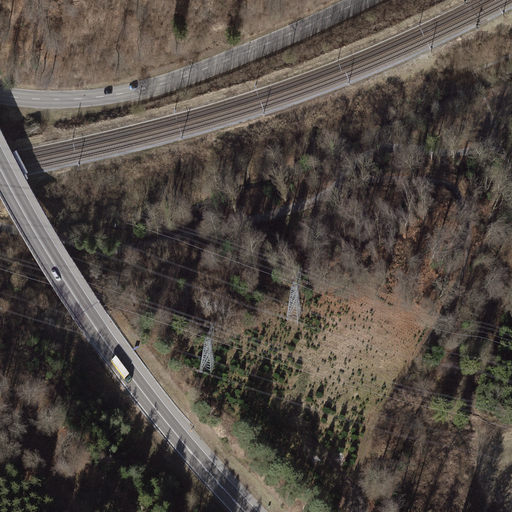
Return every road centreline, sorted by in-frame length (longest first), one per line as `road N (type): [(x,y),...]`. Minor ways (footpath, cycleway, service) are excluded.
road 1 (track): [(0,226),(138,245),(323,196),(378,152),(469,148),(498,132)]
road 2 (track): [(323,196),(379,179),(440,182),(459,195),(469,226),(450,300),(367,441),(356,511)]
road 3 (secondary): [(246,511),(111,349),(0,167)]
road 4 (tertiary): [(361,0),(143,89),(60,99),(0,95)]
